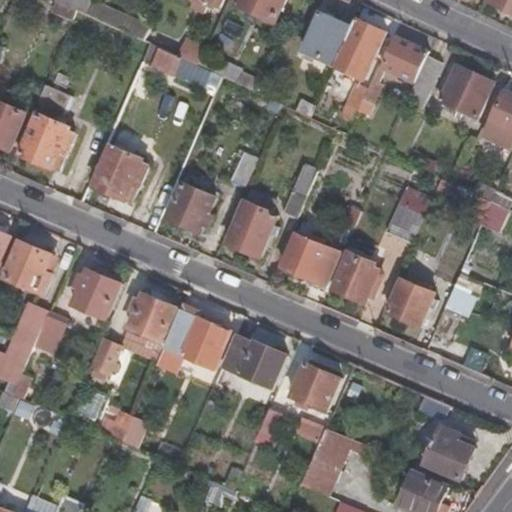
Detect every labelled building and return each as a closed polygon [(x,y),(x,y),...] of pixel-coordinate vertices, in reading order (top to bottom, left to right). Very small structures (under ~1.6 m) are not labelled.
[(86,13),(90,3),(82,0),(78,10),(79,11),(86,13)] [(217,5),(219,0),(198,0),(196,5),(208,11),(213,2),(217,5)] [(279,23),(289,0),(243,0),(242,4),(279,23)] [(511,12),(511,0),(489,0),(489,1),(504,8),(510,11),(511,12)] [(55,12),(75,21),(79,11),(78,10),(59,2),(55,12)] [(86,13),(128,32),(146,40),(151,29),(132,21),(90,3),(86,13)] [(308,49),(339,64),(356,26),(324,11),(308,49)] [(356,26),(339,64),(369,78),(391,31),(361,17),(356,26)] [(386,67),(418,82),(431,55),(433,51),(400,36),(386,67)] [(203,59),(209,47),(190,39),(182,56),(187,58),(200,64),(203,59)] [(153,43),(145,61),(176,75),(184,57),(153,43)] [(446,63),(431,55),(418,82),(421,84),(413,101),(426,106),(446,63)] [(200,64),(220,73),(223,68),(203,59),(200,64)] [(220,73),(225,75),(258,90),(262,79),(225,62),(223,68),(220,73)] [(481,116),(499,80),(461,64),(445,99),(481,116)] [(55,69),(41,100),(52,105),(66,74),(55,69)] [(372,88),(366,98),(376,103),(386,82),(377,77),(372,88)] [(348,110),(359,115),(361,110),(366,98),(372,88),(360,82),(348,110)] [(253,99),(281,112),(284,102),(258,90),(253,99)] [(489,134),(511,145),(511,92),(508,90),(489,134)] [(29,111),(0,98),(0,142),(15,149),(29,111)] [(299,109),(315,116),(320,106),(304,98),(299,109)] [(376,103),(366,98),(361,110),(371,114),(376,103)] [(72,131),(73,126),(42,113),(25,153),(57,167),(64,151),(71,153),(79,134),(72,131)] [(146,162),(148,158),(116,144),(98,184),(131,198),(138,182),(143,185),(152,165),(146,162)] [(71,153),(64,151),(57,167),(64,170),(71,153)] [(233,178),(248,187),(261,158),(246,151),(233,178)] [(427,168),(437,173),(442,161),(432,156),(427,168)] [(286,210),(300,216),(320,170),(306,163),(286,210)] [(445,176),(442,182),(452,187),(455,181),(445,176)] [(465,186),(490,197),(493,190),(468,177),(465,186)] [(214,211),(220,195),(186,180),(171,216),(205,230),(207,225),(213,227),(218,213),(214,211)] [(131,198),(136,201),(143,185),(138,182),(131,198)] [(505,204),(508,205),(511,198),(497,191),(494,199),(505,204)] [(230,241),(266,256),(281,219),(275,216),(277,210),(248,198),(230,241)] [(498,220),(505,204),(494,199),(488,215),(498,220)] [(392,230),(416,242),(428,213),(409,204),(404,201),(392,230)] [(347,221),(358,227),(366,209),(355,204),(347,221)] [(0,273),(1,274),(16,235),(0,228),(0,273)] [(286,265),(320,280),(336,244),(329,240),(330,236),(318,230),(315,235),(301,229),(286,265)] [(52,271),(59,255),(25,240),(9,277),(49,294),(58,275),(52,271)] [(337,287),(369,301),(384,267),(379,264),(380,262),(352,250),(337,287)] [(65,257),(59,255),(52,271),(58,275),(65,257)] [(99,271),(108,275),(110,270),(101,266),(99,271)] [(111,319),(126,283),(108,275),(99,271),(94,269),(90,278),(85,275),(79,289),(84,291),(78,305),(111,319)] [(449,305),(472,315),(485,284),(461,275),(449,305)] [(392,311),(425,325),(439,293),(433,290),(434,287),(422,281),(420,285),(407,279),(392,311)] [(128,327),(166,344),(182,307),(144,291),(141,299),(137,297),(131,311),(134,313),(128,327)] [(52,316),(53,313),(34,305),(12,355),(0,349),(0,374),(22,384),(23,382),(24,379),(39,345),(52,316)] [(200,311),(187,305),(170,346),(169,347),(183,353),(220,370),(237,330),(199,313),(200,311)] [(448,306),(438,331),(451,337),(462,312),(448,306)] [(52,316),(39,345),(58,355),(70,324),(52,316)] [(169,347),(170,346),(166,344),(128,327),(121,343),(124,345),(163,361),(169,347)] [(293,353),(243,332),(228,365),(279,387),(293,353)] [(112,372),(124,345),(121,343),(109,338),(98,366),(112,372)] [(160,404),(183,353),(169,347),(163,361),(147,397),(160,404)] [(337,410),(352,378),(313,362),(299,394),(305,396),(303,401),(318,408),(321,403),(337,410)] [(25,398),(26,399),(34,383),(24,379),(23,382),(22,384),(17,395),(25,398)] [(197,398),(209,404),(217,388),(204,382),(197,398)] [(9,406),(19,410),(25,398),(17,395),(10,392),(8,391),(4,401),(11,404),(9,406)] [(275,449),(287,417),(269,410),(257,442),(275,449)] [(319,442),(324,425),(303,419),(298,437),(319,442)] [(128,442),(135,425),(124,420),(117,437),(128,442)] [(128,442),(139,446),(145,430),(135,425),(128,442)] [(432,464),(467,480),(481,447),(464,440),(467,434),(448,426),(432,464)] [(324,430),(305,487),(337,498),(355,440),(324,430)] [(452,485),(419,470),(404,503),(420,511),(419,511),(440,511),(445,502),(452,485)] [(82,511),(86,503),(67,494),(59,511),(82,511)] [(40,511),(45,500),(36,495),(28,511),(40,511)] [(445,502),(440,511),(451,511),(454,506),(445,502)]
